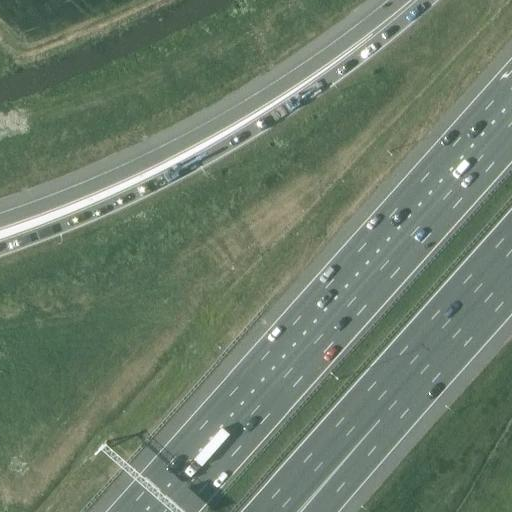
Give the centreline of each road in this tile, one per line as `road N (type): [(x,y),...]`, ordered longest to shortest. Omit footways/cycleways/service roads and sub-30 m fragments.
road 1 (motorway): [(511,107),(149,511)]
road 2 (motorway): [(413,0),(253,117),(105,195),(0,234)]
road 3 (motorway): [(374,416),(511,261)]
road 4 (motorway): [(283,511),(374,416)]
road 5 (motorway): [(301,511),(374,416)]
